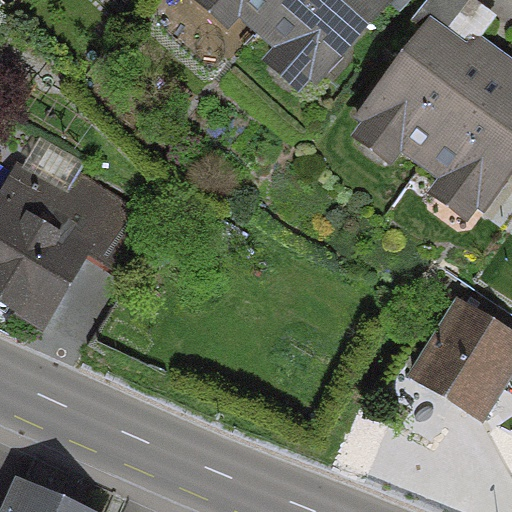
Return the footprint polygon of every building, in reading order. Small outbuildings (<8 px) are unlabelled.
[(239,16),(257,33),(286,0),(196,0),(228,29),(239,16)] [(286,0),(257,33),(273,47),(261,59),(299,93),(311,79),(317,85),(391,3),(393,0),(286,0)] [(393,0),(391,3),(401,11),(410,0),(393,0)] [(427,0),(413,19),(421,25),(430,13),(470,43),(478,32),(482,36),(498,15),(477,0),(427,0)] [(420,163),(502,49),(482,36),(478,32),(470,43),(430,13),(421,25),(354,120),(360,124),(350,137),(390,166),(401,151),(420,163)] [(511,56),(502,49),(420,163),(438,176),(427,192),(469,221),(478,209),(486,214),(511,177),(511,56)] [(24,165),(23,167),(68,192),(79,172),(85,162),(40,136),(24,165)] [(16,161),(0,189),(0,304),(45,329),(88,252),(125,272),(156,215),(79,172),(68,192),(23,167),(24,165),(16,161)] [(511,329),(457,295),(407,376),(484,423),(511,379),(511,377),(511,329)] [(99,511),(16,476),(0,511),(99,511)]
